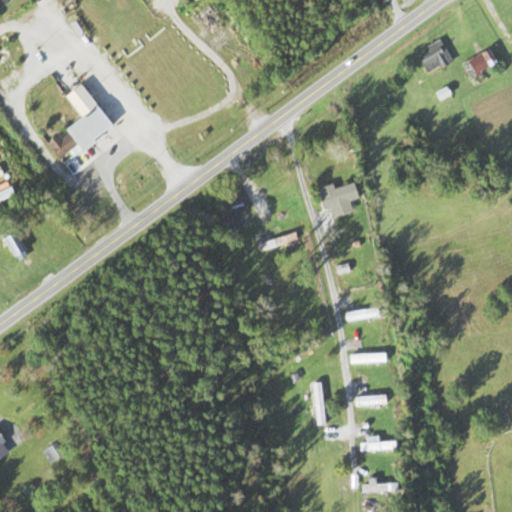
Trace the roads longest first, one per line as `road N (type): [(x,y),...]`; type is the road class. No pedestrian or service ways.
road 1 (residential): [(0,330),(445,0)]
road 2 (residential): [(360,480),(326,253),(285,115)]
